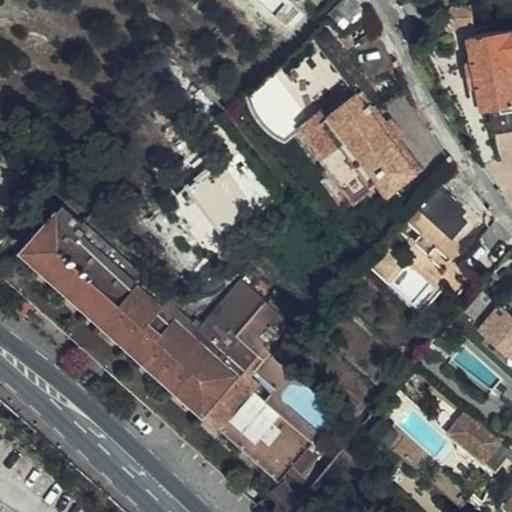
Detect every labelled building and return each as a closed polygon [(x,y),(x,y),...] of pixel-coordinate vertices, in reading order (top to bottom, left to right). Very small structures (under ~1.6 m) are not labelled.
[(472,12),(449,18),(453,34),(476,28),(472,12)] [(485,109),(511,103),(511,32),(471,41),(476,62),(471,63),(476,87),(480,86),(485,109)] [(361,117),(348,100),(311,129),(338,165),(327,173),(348,200),(382,173),(392,185),(422,161),(379,104),(361,117)] [(214,166),(201,176),(177,196),(215,244),(253,213),(214,166)] [(470,205),(441,179),(407,217),(422,230),(418,235),(432,248),(437,243),(451,257),(465,240),(455,230),(469,215),(465,211),(470,205)] [(273,511),(330,448),(334,452),(342,443),(297,403),(314,384),(306,377),(283,404),(255,380),(297,334),(248,290),(206,336),(71,215),(15,279),(32,295),(47,309),(115,371),(122,365),(178,417),(173,424),(270,511),(273,511)] [(503,307),(482,289),(470,303),(480,312),(472,320),(511,354),(511,306),(507,303),(503,307)] [(47,309),(32,295),(21,307),(35,321),(47,309)] [(115,371),(173,424),(178,417),(122,365),(115,371)] [(487,461),(506,438),(467,405),(448,428),(487,461)]
